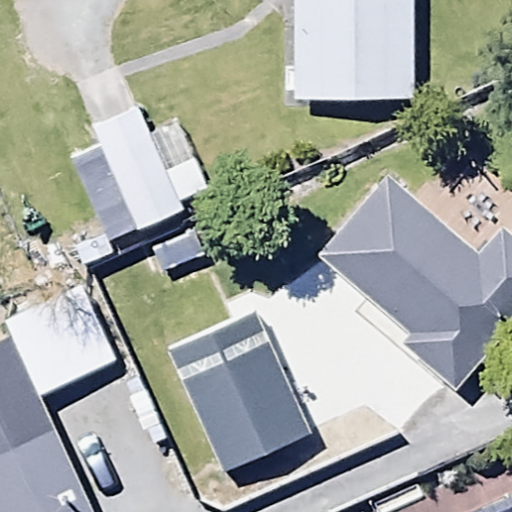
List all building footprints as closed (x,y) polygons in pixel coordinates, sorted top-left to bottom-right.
[(398,0),(283,0),(285,105),(400,103),(398,0)] [(173,215),(127,114),(83,134),(129,235),(173,215)] [(466,266),(373,188),(310,263),(399,337),(390,348),(446,395),(511,314),(511,255),(490,237),(466,266)] [(105,366),(74,295),(0,327),(0,336),(28,400),(105,366)] [(279,460),(244,384),(189,410),(224,486),(279,460)] [(0,511),(74,511),(38,430),(0,446),(0,511)] [(511,511),(511,499),(481,511),(511,511)]
